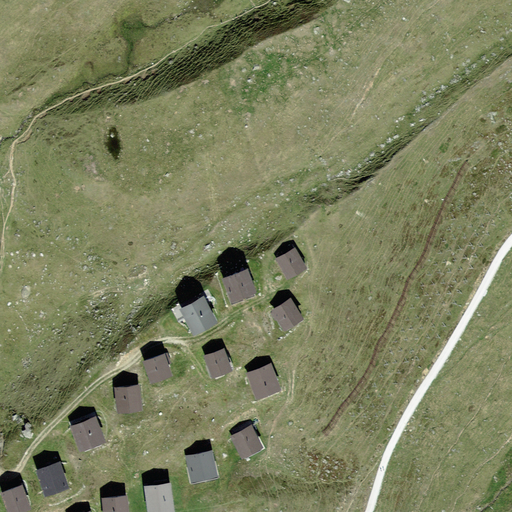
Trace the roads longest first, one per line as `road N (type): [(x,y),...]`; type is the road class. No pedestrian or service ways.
road 1 (track): [(511,240),(411,406),(368,511)]
road 2 (track): [(0,476),(12,476),(72,404),(143,352)]
